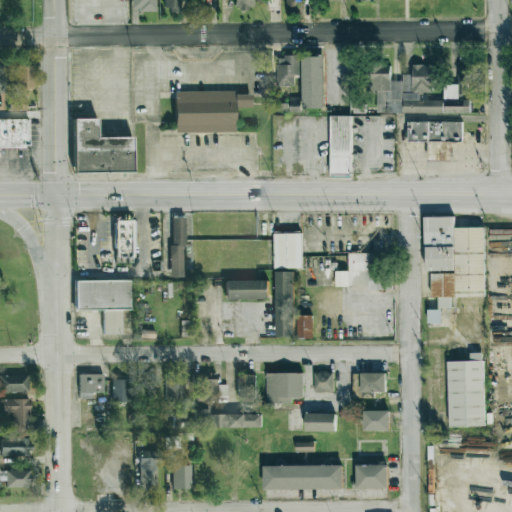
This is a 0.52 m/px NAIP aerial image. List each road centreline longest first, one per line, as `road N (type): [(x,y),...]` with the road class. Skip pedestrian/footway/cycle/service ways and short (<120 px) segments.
road 1 (secondary): [(0,197),(511,195)]
road 2 (residential): [(511,38),(0,38)]
road 3 (residential): [(410,354),(0,358)]
road 4 (residential): [(408,196),(408,511)]
road 5 (residential): [(292,511),(37,511)]
road 6 (residential): [(56,305),(58,511)]
road 7 (secondary): [(52,0),(55,197)]
road 8 (residential): [(498,195),(496,0)]
